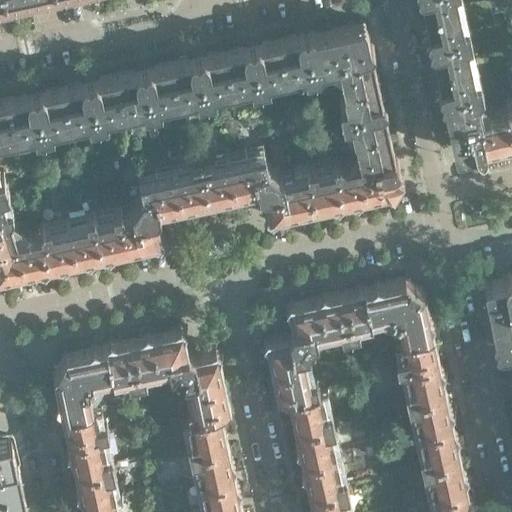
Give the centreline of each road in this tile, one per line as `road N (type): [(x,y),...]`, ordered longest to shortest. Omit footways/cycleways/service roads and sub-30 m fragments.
road 1 (residential): [(504,511),(445,245)]
road 2 (residential): [(0,51),(77,31),(103,43),(180,25),(192,7),(225,0)]
road 3 (residential): [(234,289),(191,275),(0,315)]
road 4 (residential): [(234,289),(280,511)]
road 5 (residential): [(440,222),(259,259),(234,289)]
road 6 (residential): [(389,0),(433,194)]
road 7 (residential): [(0,328),(44,511)]
